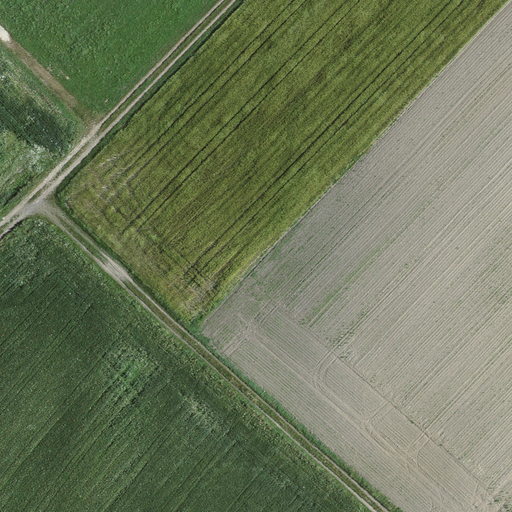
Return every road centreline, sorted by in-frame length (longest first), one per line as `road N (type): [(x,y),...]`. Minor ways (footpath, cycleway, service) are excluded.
road 1 (track): [(33,191),(372,511)]
road 2 (track): [(0,225),(230,0)]
